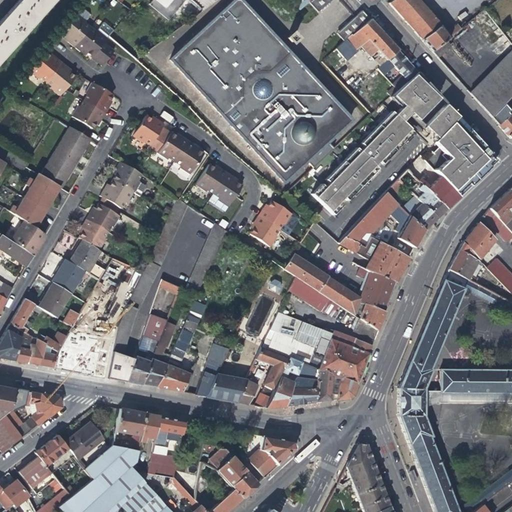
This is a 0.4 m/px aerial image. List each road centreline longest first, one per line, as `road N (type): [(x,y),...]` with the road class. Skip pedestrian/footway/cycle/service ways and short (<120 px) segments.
road 1 (tertiary): [(511,164),(455,217),(372,398)]
road 2 (residential): [(133,95),(0,321)]
road 3 (residential): [(97,388),(283,424),(344,423)]
road 4 (residential): [(511,158),(369,0)]
road 5 (residential): [(233,224),(247,199),(239,171),(133,95)]
road 6 (residential): [(97,388),(0,464)]
road 7 (tertiary): [(372,398),(412,511)]
